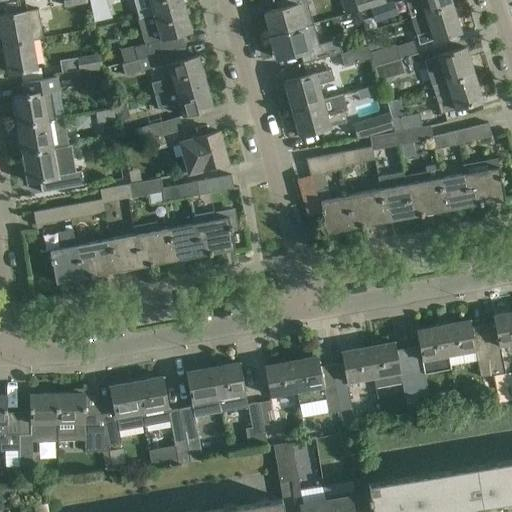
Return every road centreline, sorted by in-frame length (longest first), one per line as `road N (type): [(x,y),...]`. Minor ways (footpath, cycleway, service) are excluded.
road 1 (residential): [(314,315),(222,0)]
road 2 (residential): [(13,358),(89,355),(314,315)]
road 3 (residential): [(314,315),(511,274)]
